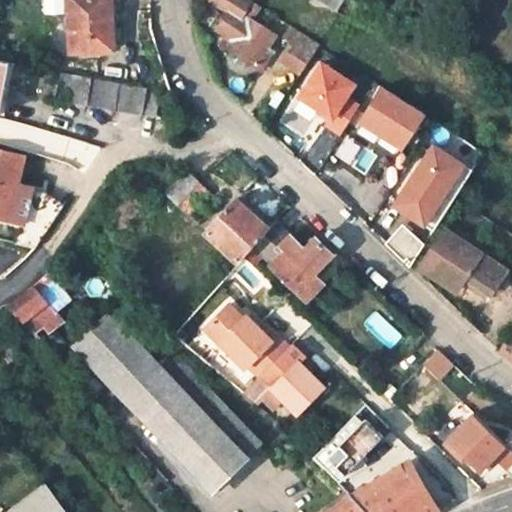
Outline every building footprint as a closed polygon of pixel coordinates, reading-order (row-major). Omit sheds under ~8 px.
[(66,0),(70,53),(113,50),(110,0),(66,0)] [(225,50),(252,69),(265,52),(274,39),(251,24),(260,10),(249,3),(247,8),(235,0),(209,0),(229,14),(218,30),(232,41),(225,50)] [(312,0),(335,15),(345,0),(312,0)] [(284,37),(296,46),(301,37),(290,29),(284,37)] [(305,64),(316,47),(314,46),(301,37),(296,46),(290,53),(305,64)] [(271,57),(265,52),(252,69),(259,74),(271,57)] [(324,120),(345,133),(365,101),(356,96),(366,80),(327,55),(302,94),(330,111),(324,120)] [(0,120),(2,121),(11,62),(2,60),(0,72),(0,120)] [(61,76),(56,102),(140,116),(140,114),(144,90),(61,76)] [(399,147),(420,114),(381,89),(360,122),(399,147)] [(158,93),(144,90),(140,114),(154,116),(158,93)] [(327,124),(302,161),(318,171),(343,135),(327,124)] [(435,136),(396,204),(439,228),(477,159),(435,136)] [(0,152),(0,198),(3,187),(9,189),(18,157),(0,152)] [(206,194),(185,172),(164,194),(186,214),(206,194)] [(3,187),(0,198),(0,221),(1,222),(4,210),(9,189),(3,187)] [(28,247),(48,219),(58,205),(39,193),(25,215),(7,242),(28,247)] [(237,263),(251,248),(268,229),(235,200),(204,232),(237,263)] [(386,242),(412,265),(432,241),(406,219),(386,242)] [(303,249),(275,222),(268,229),(251,248),(304,299),(320,284),(311,275),(331,254),(314,238),(303,249)] [(506,269),(443,229),(418,267),(455,292),(465,277),(490,293),(506,269)] [(71,300),(55,281),(47,270),(8,305),(32,332),(71,300)] [(159,368),(199,410),(214,397),(174,354),(172,355),(115,301),(69,345),(123,401),(159,368)] [(270,339),(259,328),(245,314),(242,317),(228,303),(204,327),(218,341),(245,368),(249,365),(260,377),(263,374),(290,347),(276,333),(270,339)] [(389,350),(403,335),(377,308),(362,322),(389,350)] [(265,322),(259,328),(270,339),(276,333),(265,322)] [(511,328),(496,352),(511,362),(511,328)] [(324,387),(310,372),(300,362),(305,357),(292,344),(290,347),(263,374),(274,385),(271,388),(297,414),(324,387)] [(423,365),(437,379),(452,365),(437,351),(423,365)] [(314,367),(305,357),(300,362),(310,372),(314,367)] [(210,493),(222,481),(246,459),(199,410),(159,368),(123,401),(207,490),(210,493)] [(199,410),(246,459),(260,445),(214,397),(199,410)] [(511,453),(472,414),(444,443),(462,462),(468,456),(481,468),(493,457),(511,475),(511,453)] [(311,459),(323,471),(336,484),(368,466),(362,458),(381,440),(357,415),(311,459)] [(363,511),(429,511),(433,510),(405,465),(349,498),(363,511)] [(67,511),(44,482),(7,511),(67,511)] [(363,511),(349,498),(328,511),(363,511)]
